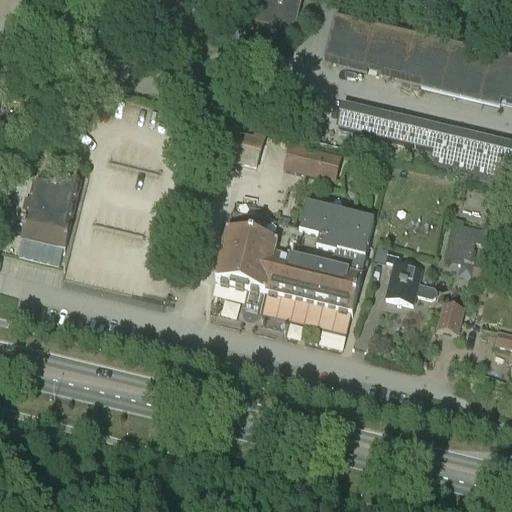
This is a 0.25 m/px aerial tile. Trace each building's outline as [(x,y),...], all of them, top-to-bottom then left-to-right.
[(294,39),(302,0),(262,0),(256,28),(256,30),(294,39)] [(333,26),(323,68),(511,111),(511,67),(333,26)] [(183,37),(166,31),(163,39),(156,62),(173,67),(183,37)] [(14,49),(8,72),(19,75),(26,52),(15,49),(14,49)] [(235,66),(228,84),(245,90),(251,72),(235,66)] [(284,95),(281,107),(293,109),(296,98),(284,95)] [(304,125),(309,101),(298,99),(292,122),(304,125)] [(336,133),(337,133),(433,156),(434,156),(429,174),(455,180),(511,192),(511,149),(342,109),(336,133)] [(237,135),(218,130),(211,154),(217,155),(216,161),(255,172),(263,141),(253,138),(252,143),(236,138),(237,135)] [(341,161),(289,148),(282,174),(335,187),(341,161)] [(69,230),(80,189),(70,187),(73,178),(53,173),(51,181),(49,181),(49,182),(39,179),(36,190),(34,189),(20,244),(62,256),(69,230)] [(227,240),(215,289),(249,297),(244,316),(243,322),(243,323),(244,323),(244,324),(245,325),(245,326),(246,326),(247,327),(248,328),(249,328),(250,328),(251,328),(252,328),(253,328),(254,328),(255,328),(257,319),(262,300),(266,301),(266,299),(353,320),(375,227),(306,210),(300,235),(232,218),(227,240)] [(482,250),(486,236),(452,228),(443,266),(459,270),(457,281),(493,289),(496,277),(474,272),(474,270),(470,269),(475,248),(482,250)] [(401,260),(387,256),(385,265),(394,267),(384,303),(412,310),(415,300),(431,304),(435,301),(436,297),(434,293),(419,289),(423,274),(399,268),(401,260)] [(464,314),(444,309),(437,337),(458,342),(464,314)] [(511,370),(510,380),(511,380),(511,340),(497,337),(494,351),(511,355),(511,370)]
